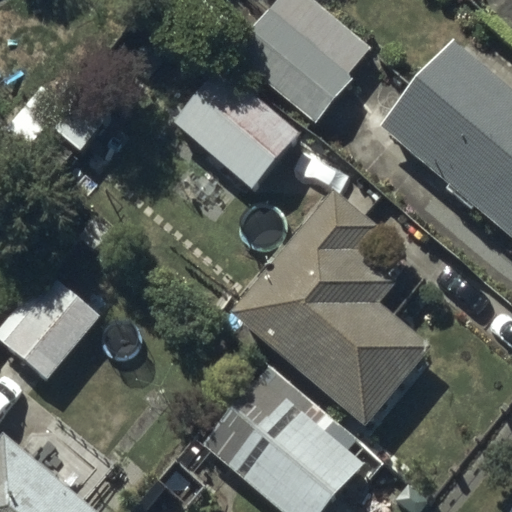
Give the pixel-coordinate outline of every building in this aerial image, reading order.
[(373,52),(310,0),(280,0),(233,56),(319,127),(358,80),(353,76),(373,52)] [(377,132),(446,188),(442,192),(469,214),(473,210),(511,242),(511,95),(449,45),(377,132)] [(223,70),(176,127),(258,194),(305,136),(223,70)] [(338,194),(235,315),(368,429),(434,351),(383,307),(401,287),(362,254),(381,231),(338,194)] [(48,383),(103,318),(57,280),(25,318),(19,312),(0,334),(0,337),(7,343),(4,347),(48,383)] [(262,379),(205,446),(281,511),(328,511),(368,466),(320,424),(326,417),(299,393),(290,403),(262,379)] [(0,511),(90,511),(3,441),(0,444),(0,511)]
